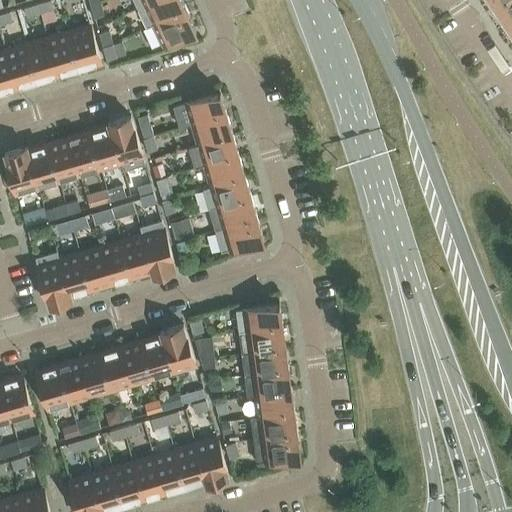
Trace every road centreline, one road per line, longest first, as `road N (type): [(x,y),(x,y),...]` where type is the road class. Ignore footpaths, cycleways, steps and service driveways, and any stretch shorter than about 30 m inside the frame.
road 1 (secondary): [(511,373),(408,97),(360,0)]
road 2 (secondary): [(312,0),(414,311)]
road 3 (residential): [(238,511),(329,485),(303,284),(287,263)]
road 4 (residential): [(287,263),(0,349)]
road 5 (residential): [(0,126),(227,56)]
road 6 (residential): [(287,263),(291,229),(248,88),(227,56)]
road 7 (secondary): [(414,311),(455,382),(501,511)]
road 8 (secondary): [(414,311),(469,511)]
road 9 (secondary): [(414,311),(434,511)]
